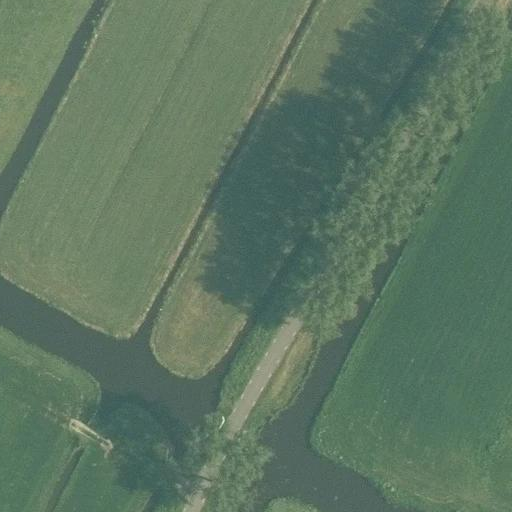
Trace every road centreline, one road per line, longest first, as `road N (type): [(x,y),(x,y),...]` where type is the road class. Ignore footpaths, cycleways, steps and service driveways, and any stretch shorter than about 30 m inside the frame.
road 1 (unclassified): [(194,511),(488,0)]
road 2 (track): [(0,386),(202,495)]
